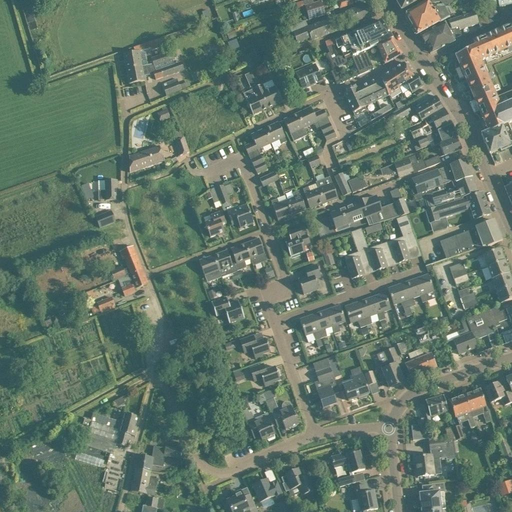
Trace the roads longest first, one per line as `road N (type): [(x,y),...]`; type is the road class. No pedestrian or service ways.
road 1 (residential): [(390,13),(123,117)]
road 2 (residential): [(123,117),(126,211),(161,314),(153,366)]
road 3 (residential): [(316,433),(235,471),(213,470),(196,455),(164,382),(152,375)]
road 4 (residential): [(276,320),(267,294),(285,279),(240,157)]
road 5 (residential): [(276,320),(423,268)]
road 6 (residential): [(388,425),(403,401),(426,387),(511,357)]
road 7 (residential): [(344,133),(328,92),(417,53)]
road 8 (residential): [(152,375),(118,511)]
road 9 (unclassified): [(487,174),(417,53)]
